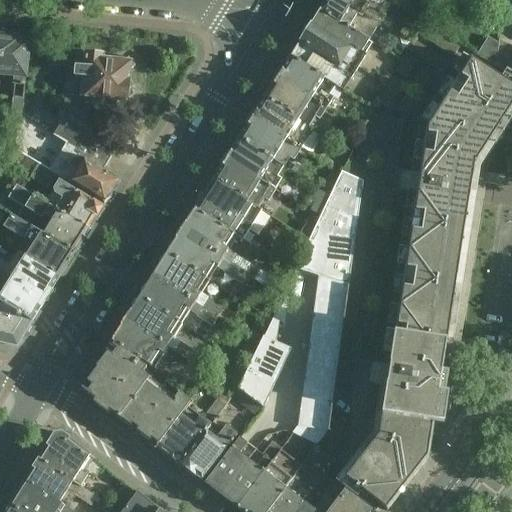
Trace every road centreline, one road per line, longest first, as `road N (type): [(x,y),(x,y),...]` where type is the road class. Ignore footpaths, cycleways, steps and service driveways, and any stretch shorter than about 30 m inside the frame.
road 1 (tertiary): [(40,389),(255,32)]
road 2 (tertiary): [(206,511),(67,401),(40,389)]
road 3 (residential): [(420,511),(511,387)]
road 4 (unclassified): [(131,0),(183,4),(255,32)]
